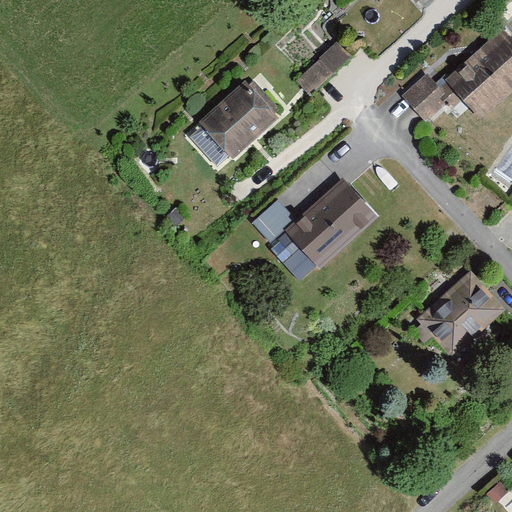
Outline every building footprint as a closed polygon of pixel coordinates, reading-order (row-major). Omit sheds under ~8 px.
[(511,52),(492,31),(435,84),(472,123),(511,85),(511,52)] [(325,55),(291,84),(304,99),(338,70),(325,55)] [(421,79),(395,103),(413,122),(438,98),(421,79)] [(190,132),(223,168),(277,119),(244,83),(190,132)] [(277,237),(308,272),(367,220),(341,190),(361,172),(343,151),(317,174),(331,190),(277,237)] [(496,313),(465,275),(409,321),(415,329),(406,336),(417,349),(426,341),(441,358),(496,313)]
